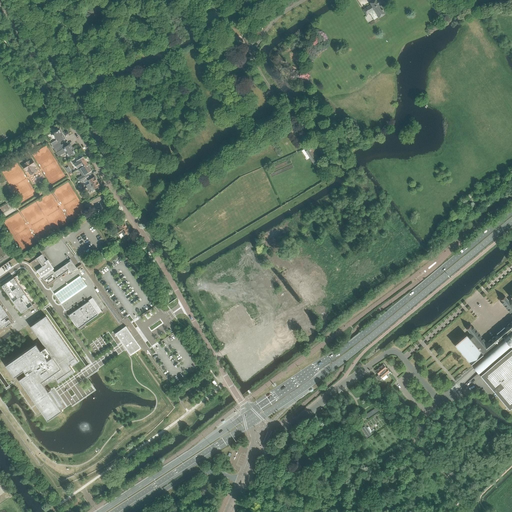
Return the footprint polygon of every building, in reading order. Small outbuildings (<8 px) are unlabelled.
[(376,0),(374,0),(370,3),(371,5),(363,10),(366,14),(370,12),(375,21),(385,14),(380,5),(388,0),(376,0)] [(224,6),(203,16),(206,23),(227,13),(224,6)] [(250,34),(249,32),(253,30),(251,27),(247,29),(240,33),(249,47),(256,42),(250,34)] [(54,149),(62,145),(60,142),(65,139),(60,130),(53,134),(57,139),(51,143),(54,149)] [(65,147),(63,144),(62,145),(54,149),(56,153),(61,150),(63,153),(66,152),(69,157),(75,153),(70,144),(65,147)] [(314,165),(319,161),(309,145),(304,148),(314,165)] [(80,168),(87,164),(83,157),(76,161),(80,168)] [(25,161),(26,163),(23,165),(26,170),(28,169),(28,170),(28,169),(31,175),(36,172),(33,166),(34,166),(33,166),(35,165),(32,159),(28,161),(27,160),(26,159),(26,160),(25,160),(25,161)] [(89,172),(92,171),(87,164),(80,168),(84,175),(82,177),(83,180),(91,176),(89,172)] [(87,187),(98,181),(95,176),(88,180),(90,183),(88,184),(86,185),(87,187)] [(94,190),(101,186),(98,181),(87,187),(88,189),(92,187),(94,190)] [(130,231),(127,227),(124,222),(118,226),(120,229),(116,231),(119,235),(122,233),(124,235),(130,231)] [(46,260),(42,254),(38,257),(44,266),(43,266),(38,270),(45,279),(53,274),(56,278),(69,270),(70,272),(77,268),(72,260),(55,272),(53,269),(54,268),(48,259),(46,260)] [(87,286),(80,275),(55,293),(62,303),(87,286)] [(33,305),(13,277),(2,285),(21,313),(33,305)] [(511,296),(511,298),(511,299),(510,302),(505,296),(501,300),(511,313),(511,321),(505,328),(504,327),(502,329),(503,329),(501,331),(499,332),(496,334),(497,334),(486,344),(471,325),(466,329),(471,334),(468,337),(467,335),(462,339),(462,338),(459,341),(459,342),(455,345),(457,347),(456,348),(459,351),(460,351),(462,353),(461,353),(464,357),(467,359),(466,359),(469,363),(469,362),(471,364),(473,363),(474,365),(472,366),(474,368),(476,370),(479,374),(480,372),(482,374),(480,375),(482,377),(481,377),(495,394),(496,393),(509,409),(511,406),(511,296)] [(71,315),(79,326),(99,313),(91,301),(71,315)] [(0,327),(4,324),(6,326),(12,322),(9,318),(6,320),(4,318),(8,315),(0,303),(0,327)] [(44,383),(55,375),(58,380),(73,370),(69,364),(71,362),(73,364),(78,361),(47,315),(32,325),(46,346),(41,349),(37,344),(7,364),(15,375),(24,368),(27,372),(18,378),(43,414),(47,419),(61,410),(58,406),(62,403),(56,395),(52,388),(49,390),(44,383)] [(127,349),(131,355),(132,354),(135,352),(141,348),(137,342),(135,339),(133,337),(126,326),(123,328),(116,333),(122,343),(125,346),(127,349)] [(102,342),(99,339),(92,344),(95,347),(102,342)] [(391,374),(388,370),(383,364),(376,371),(379,375),(377,377),(381,382),(391,374)] [(362,428),(368,437),(371,434),(365,426),(362,428)] [(238,451),(235,450),(232,459),(234,460),(237,461),(240,451),(238,451)] [(277,455),(276,456),(274,454),(272,454),(269,458),(275,464),(280,459),(277,455)]
